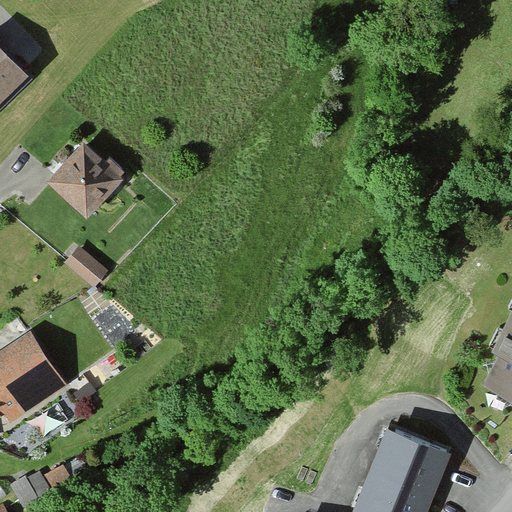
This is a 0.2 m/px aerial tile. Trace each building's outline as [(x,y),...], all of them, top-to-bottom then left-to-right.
[(0,103),(28,76),(0,47),(0,103)] [(83,142),(47,184),(87,218),(123,175),(83,142)] [(96,281),(110,262),(79,238),(64,256),(96,281)] [(494,348),(480,376),(511,392),(511,290),(485,343),(494,348)] [(0,340),(0,398),(56,370),(32,324),(0,340)] [(386,430),(353,511),(426,511),(449,454),(386,430)]
